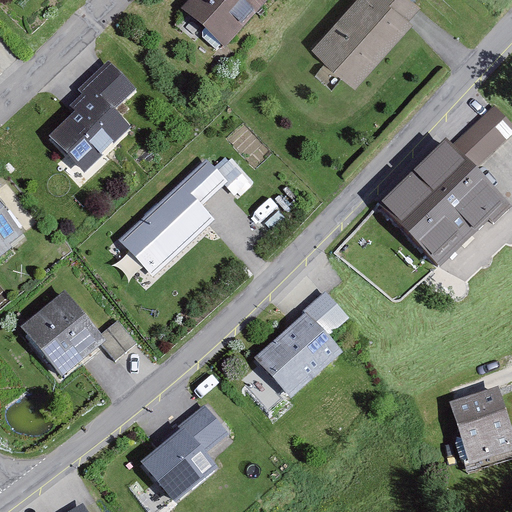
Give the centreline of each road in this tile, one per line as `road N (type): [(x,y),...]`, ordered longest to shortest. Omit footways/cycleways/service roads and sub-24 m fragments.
road 1 (unclassified): [(14,499),(149,399),(289,270),(511,32)]
road 2 (residential): [(0,103),(111,0)]
